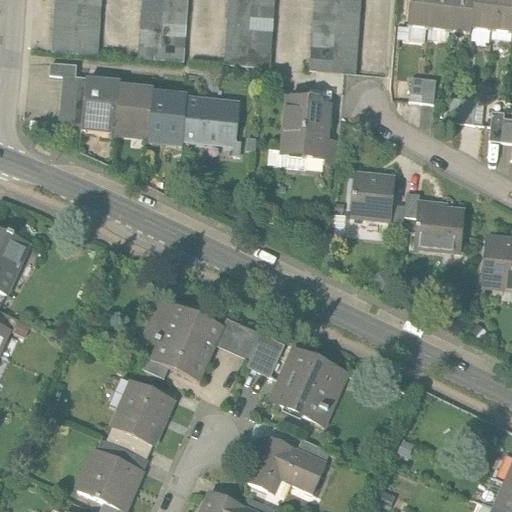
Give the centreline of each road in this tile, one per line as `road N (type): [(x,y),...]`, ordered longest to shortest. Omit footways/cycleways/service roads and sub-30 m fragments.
road 1 (tertiary): [(511,393),(0,157)]
road 2 (residential): [(511,196),(365,102)]
